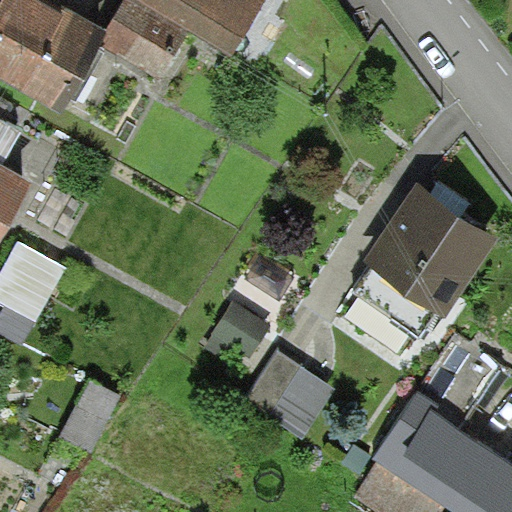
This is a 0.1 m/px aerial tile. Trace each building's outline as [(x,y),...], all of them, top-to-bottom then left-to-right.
[(64,8),(49,0),(0,0),(0,64),(24,78),(64,8)] [(257,0),(150,0),(230,47),(257,0)] [(0,214),(24,170),(0,157),(0,214)] [(488,233),(421,187),(353,286),(420,332),(488,233)] [(511,511),(511,461),(458,426),(501,360),(456,330),(376,452),(382,457),(358,492),(388,511),(439,511),(444,504),(457,511),(511,511)] [(334,380),(279,344),(246,395),(301,431),(334,380)]
